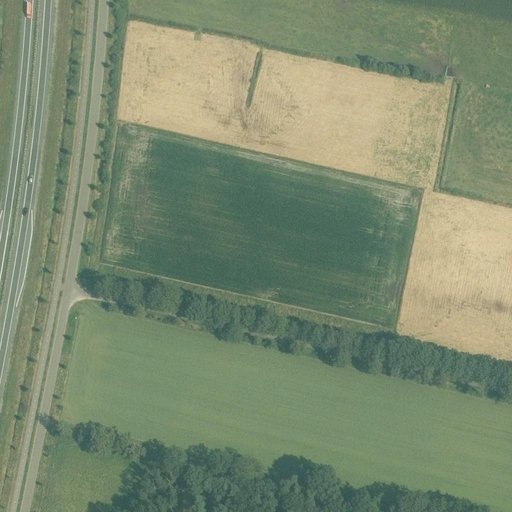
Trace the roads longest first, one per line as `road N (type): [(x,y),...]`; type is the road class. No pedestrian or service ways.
road 1 (unclassified): [(511,391),(70,288)]
road 2 (trunk): [(0,361),(33,180),(49,0)]
road 3 (unclassified): [(70,288),(102,0)]
road 4 (trunk): [(27,0),(0,243)]
road 5 (unclassified): [(70,288),(25,511)]
